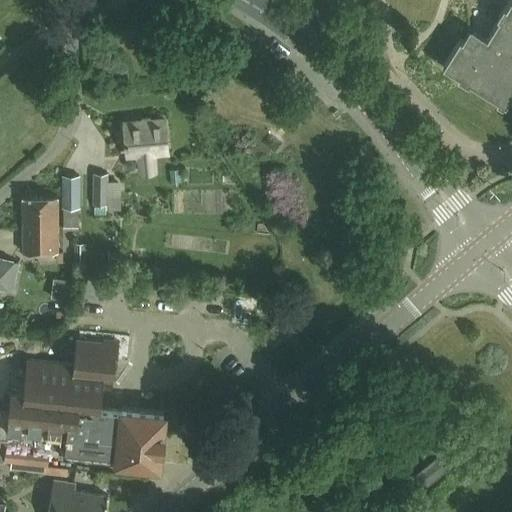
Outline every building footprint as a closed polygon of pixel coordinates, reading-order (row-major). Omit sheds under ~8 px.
[(463,42),(459,39),(442,66),(505,104),(511,92),(511,0),(509,0),(485,40),(473,33),(471,36),(468,34),(463,42)] [(154,151),(168,150),(165,117),(125,121),(127,153),(138,152),(140,171),(155,169),(154,151)] [(273,203),(270,166),(253,168),(255,204),(273,203)] [(107,173),(94,173),(94,203),(106,203),(107,173)] [(79,207),(79,175),(63,175),(63,207),(78,207),(79,207)] [(24,251),(58,251),(57,195),(23,195),(24,251)] [(78,216),(78,207),(63,207),(63,230),(78,230),(78,216)] [(85,262),(85,242),(73,242),(73,262),(85,262)] [(0,287),(11,290),(18,262),(0,257),(0,287)] [(10,412),(3,459),(11,460),(48,464),(50,447),(61,448),(61,452),(92,455),(117,457),(116,459),(158,463),(160,444),(162,431),(164,411),(123,406),(121,406),(121,409),(100,406),(101,401),(103,382),(112,383),(115,359),(116,351),(118,351),(119,339),(104,337),(104,340),(77,337),(74,363),(27,357),(24,382),(24,390),(12,389),(10,412)] [(0,341),(0,368),(11,369),(12,342),(0,341)] [(0,458),(3,459),(10,412),(0,410),(0,458)] [(343,423),(336,415),(328,422),(335,429),(343,423)] [(353,451),(361,444),(346,426),(338,432),(353,451)] [(425,485),(445,468),(436,457),(415,474),(425,485)] [(103,511),(107,495),(73,489),(74,483),(54,479),(47,511),(103,511)]
